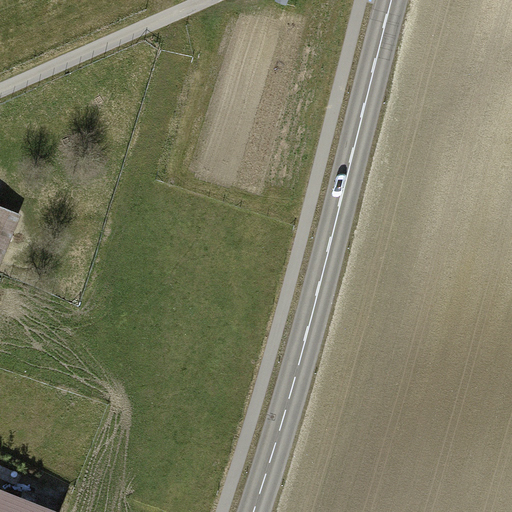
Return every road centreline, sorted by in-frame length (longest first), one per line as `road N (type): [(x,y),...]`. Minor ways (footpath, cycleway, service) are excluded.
road 1 (tertiary): [(396,0),(258,511)]
road 2 (track): [(0,87),(200,0)]
